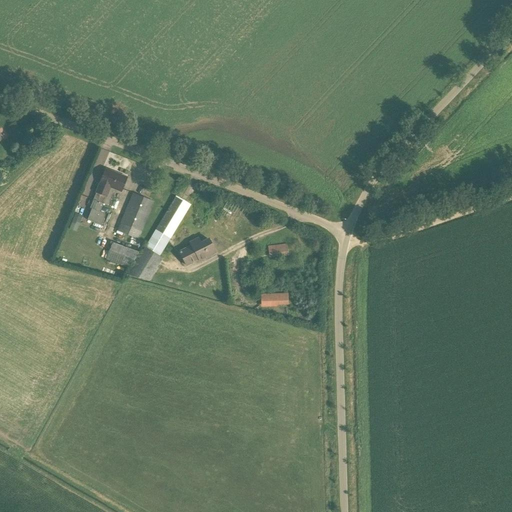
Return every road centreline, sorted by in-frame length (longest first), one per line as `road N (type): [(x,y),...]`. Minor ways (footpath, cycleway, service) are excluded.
road 1 (unclassified): [(349,234),(0,101)]
road 2 (unclassified): [(344,511),(338,318),(349,234)]
road 3 (unclassified): [(349,234),(400,152),(511,35)]
road 4 (track): [(349,234),(384,239),(511,196)]
